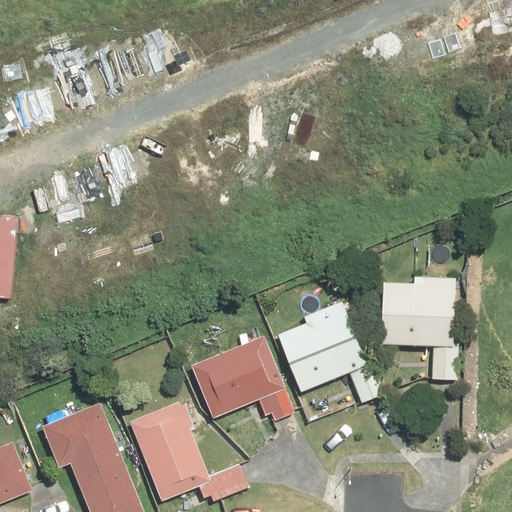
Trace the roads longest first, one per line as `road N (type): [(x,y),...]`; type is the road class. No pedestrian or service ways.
road 1 (residential): [(0,164),(236,67)]
road 2 (residential): [(236,67),(407,0)]
